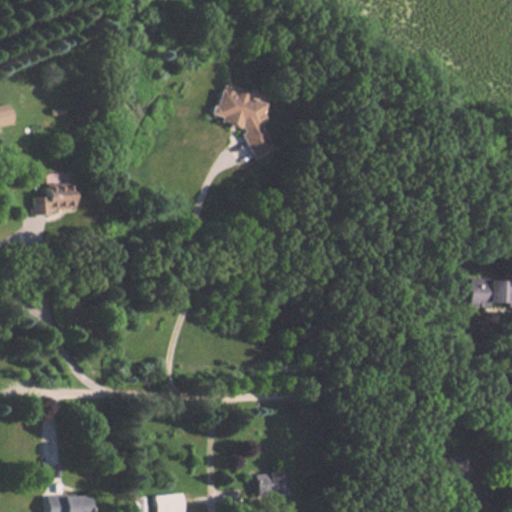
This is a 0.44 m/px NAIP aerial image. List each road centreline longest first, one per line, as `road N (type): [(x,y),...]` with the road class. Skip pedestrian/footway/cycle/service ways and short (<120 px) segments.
road 1 (residential): [(511,397),(346,389),(209,396)]
road 2 (residential): [(209,396),(52,393)]
